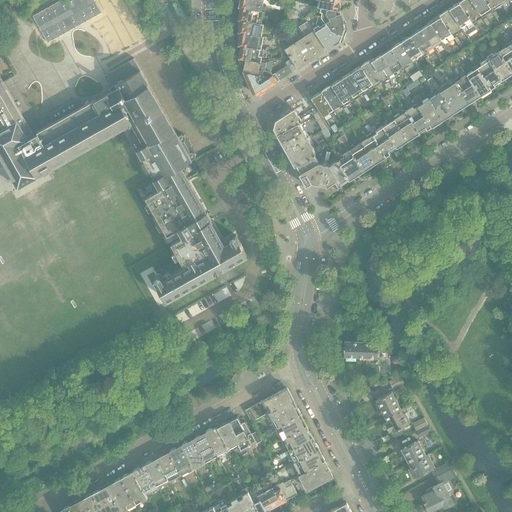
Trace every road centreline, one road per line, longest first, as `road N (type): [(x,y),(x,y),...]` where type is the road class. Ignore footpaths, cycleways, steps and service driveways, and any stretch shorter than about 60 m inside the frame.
road 1 (residential): [(49,499),(298,369)]
road 2 (residential): [(308,239),(511,114)]
road 3 (residential): [(244,118),(369,41)]
road 4 (residential): [(308,239),(244,118)]
road 5 (residential): [(308,239),(296,286),(298,369)]
road 6 (residential): [(367,477),(310,362)]
road 7 (residential): [(298,369),(356,483)]
road 8 (residential): [(244,118),(218,54),(212,0)]
road 9 (residential): [(310,362),(308,239)]
